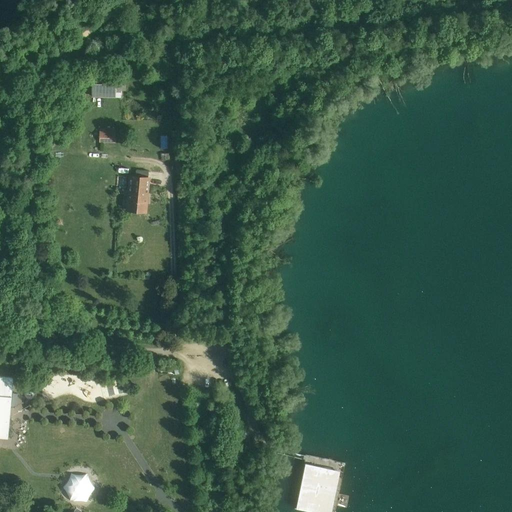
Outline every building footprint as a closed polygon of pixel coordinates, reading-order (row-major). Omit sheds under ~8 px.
[(116,85),(92,85),(92,97),(116,97),(116,85)] [(116,130),(100,130),(99,142),(115,142),(116,130)] [(149,171),(137,170),(136,177),(148,178),(149,171)] [(136,177),(131,177),(127,210),(145,211),(148,178),(136,177)] [(0,438),(8,439),(13,377),(0,376),(0,438)] [(108,396),(124,392),(120,378),(105,382),(108,396)] [(391,511),(406,458),(368,450),(364,464),(351,511),(391,511)]
